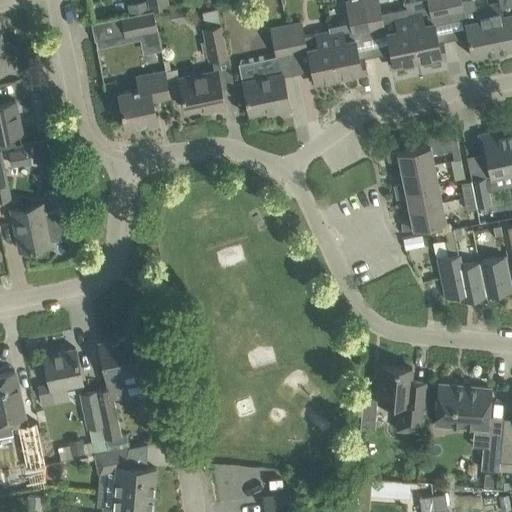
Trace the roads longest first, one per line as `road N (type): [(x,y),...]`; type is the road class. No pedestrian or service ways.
road 1 (residential): [(278,180),(312,210),(366,316),(402,336),(511,345)]
road 2 (residential): [(511,83),(364,117),(278,180)]
road 3 (residential): [(0,310),(89,287),(114,265),(119,165)]
road 4 (residential): [(119,165),(82,97),(60,0)]
road 5 (residential): [(278,180),(245,159),(204,149),(119,165)]
